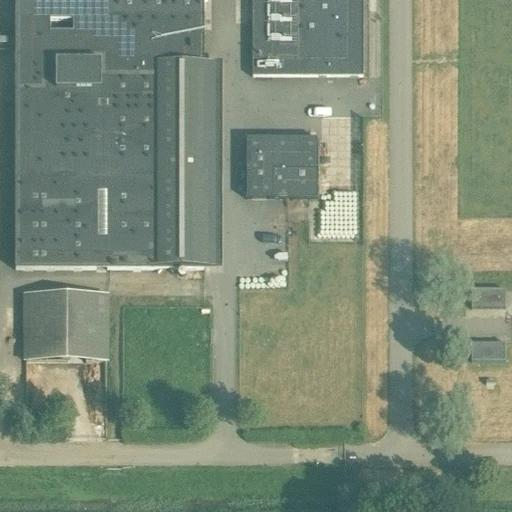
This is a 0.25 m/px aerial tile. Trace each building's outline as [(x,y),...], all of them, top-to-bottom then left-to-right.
[(204,64),(203,0),(252,0),(252,78),(363,78),(362,0),(15,0),(15,50),(15,63),(15,271),(109,271),(159,271),(159,152),(159,64),(204,64)] [(246,200),(287,200),(318,200),(318,140),(246,140),(246,200)] [(204,156),(167,156),(167,179),(204,179),(204,156)] [(471,310),(472,310),(472,309),(504,309),(504,310),(505,310),(505,291),(471,291),(471,310)] [(27,295),(26,364),(108,365),(108,295),(27,295)] [(471,364),(505,364),(505,345),(504,345),(472,345),(471,345),(471,364)]
